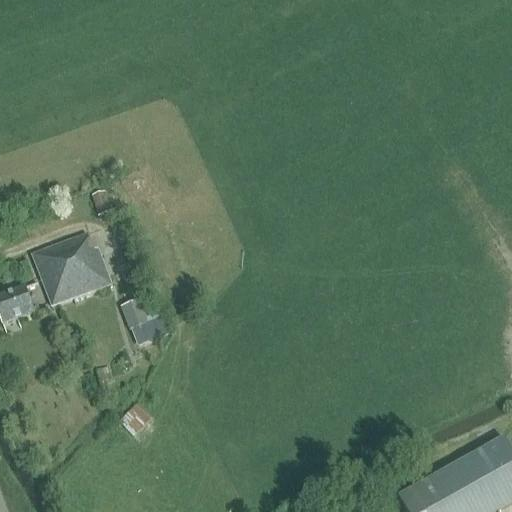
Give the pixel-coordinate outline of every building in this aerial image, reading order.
[(92,197),(99,218),(112,214),(105,193),(92,197)] [(35,259),(54,309),(111,288),(98,255),(94,255),(88,239),(35,259)] [(34,316),(25,291),(0,300),(0,317),(4,328),(34,316)] [(155,322),(150,324),(140,301),(121,308),(131,332),(138,350),(164,340),(160,330),(168,326),(163,315),(154,318),(155,322)] [(96,375),(100,387),(111,384),(108,372),(96,375)] [(119,432),(130,444),(151,424),(137,409),(121,425),(123,427),(119,432)] [(511,455),(504,441),(399,500),(405,511),(500,511),(511,506),(511,455)]
